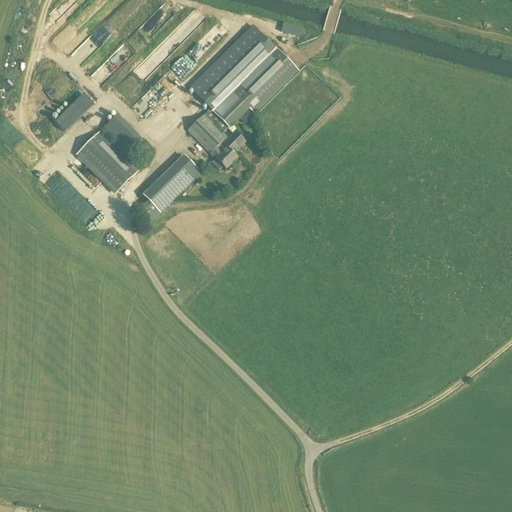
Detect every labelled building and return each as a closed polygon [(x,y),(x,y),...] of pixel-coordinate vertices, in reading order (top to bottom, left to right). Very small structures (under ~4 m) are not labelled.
[(160,19),(165,8),(178,15),(183,6),(170,0),(163,0),(152,22),(161,26),(164,21),(160,19)] [(174,48),(205,16),(194,5),(163,38),(174,48)] [(213,17),(183,48),(196,60),(226,29),(213,17)] [(126,38),(139,50),(155,33),(142,21),(126,38)] [(275,49),(253,27),(190,89),(210,109),(187,132),(215,161),(225,171),(233,162),(230,160),(238,151),(246,143),(235,133),(223,145),(227,149),(226,150),(223,153),(218,147),(227,138),(214,125),(219,120),(229,130),(249,111),(255,116),(299,73),(275,49)] [(148,65),(163,52),(158,46),(116,80),(124,90),(150,68),(148,65)] [(300,62),(307,55),(299,46),(292,53),(300,62)] [(179,73),(191,60),(180,50),(168,63),(179,73)] [(164,105),(143,127),(156,141),(175,122),(172,119),(175,116),(164,105)] [(73,106),(55,123),(65,133),(82,116),(73,106)] [(140,114),(143,120),(151,115),(148,110),(140,114)] [(129,154),(142,141),(117,116),(104,129),(129,154)] [(115,195),(136,174),(98,135),(77,155),(115,195)] [(192,166),(183,157),(176,164),(185,173),(192,166)]
